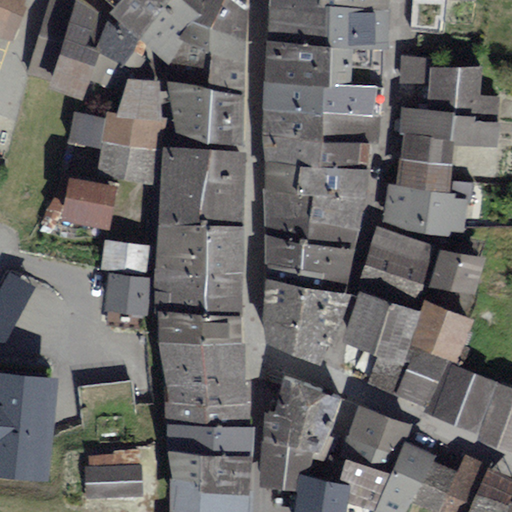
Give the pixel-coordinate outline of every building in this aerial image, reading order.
[(0,0),(0,39),(9,43),(25,0),(0,0)] [(73,3),(64,0),(47,0),(28,70),(51,76),(73,3)] [(80,0),(74,0),(73,3),(51,76),(47,87),(82,101),(88,82),(98,51),(93,49),(105,18),(80,0)] [(117,0),(97,0),(109,10),(117,0)] [(199,0),(117,0),(109,10),(164,61),(189,22),(199,0)] [(199,0),(189,22),(209,29),(223,0),(199,0)] [(239,0),(223,0),(209,29),(244,41),(246,5),(239,0)] [(386,0),(267,0),(268,4),(385,14),(386,0)] [(429,2),(402,1),(400,36),(428,37),(429,2)] [(385,14),(268,4),(265,39),(383,49),(385,14)] [(93,49),(98,51),(88,82),(109,90),(135,43),(105,18),(93,49)] [(209,29),(189,22),(164,61),(166,80),(242,92),(244,41),(209,29)] [(383,49),(265,39),(262,83),(380,85),(383,49)] [(426,79),(428,58),(404,56),(403,78),(426,79)] [(429,104),(404,104),(402,128),(405,128),(452,134),(495,140),(498,95),(478,93),(480,65),(432,64),(429,104)] [(154,81),(127,80),(116,115),(160,119),(154,81)] [(241,146),(242,92),(166,80),(173,134),(241,146)] [(380,85),(262,83),(262,110),(378,117),(380,85)] [(374,143),(378,117),(262,110),(262,134),(374,143)] [(106,113),(104,120),(99,149),(94,177),(153,186),(160,119),(116,115),(106,113)] [(104,120),(74,114),(69,143),(99,149),(104,120)] [(452,134),(405,128),(399,183),(447,189),(452,134)] [(374,143),(262,134),(262,162),(368,169),(374,143)] [(168,144),(164,178),(241,184),(243,163),(243,152),(168,144)] [(368,169),(262,162),(262,189),(362,198),(368,169)] [(241,184),(164,178),(159,221),(243,218),(241,201),(241,184)] [(113,189),(73,182),(67,215),(106,222),(113,189)] [(389,182),(385,217),(460,236),(468,192),(447,189),(399,183),(389,182)] [(262,189),(263,233),(352,246),(362,198),(262,189)] [(157,264),(240,265),(241,256),(243,218),(159,221),(158,247),(157,264)] [(432,248),(375,228),(362,264),(419,284),(432,248)] [(352,246),(263,233),(263,274),(345,289),(352,246)] [(148,248),(107,243),(104,263),(145,268),(148,248)] [(483,260),(440,252),(433,287),(476,296),(483,260)] [(240,265),(157,264),(155,285),(240,287),(240,276),(240,265)] [(8,268),(0,282),(0,341),(3,343),(36,283),(8,268)] [(345,289),(263,274),(262,303),(339,322),(345,289)] [(146,279),(112,275),(109,305),(143,309),(146,279)] [(239,313),(240,287),(155,285),(156,308),(239,313)] [(415,310),(357,291),(341,339),(399,358),(415,310)] [(470,319),(422,300),(406,342),(454,361),(470,319)] [(339,322),(262,303),(262,323),(267,344),(329,366),(339,322)] [(241,341),(239,313),(156,308),(158,343),(241,341)] [(244,382),(241,341),(158,343),(164,384),(244,382)] [(443,365),(413,351),(394,393),(424,406),(443,365)] [(403,364),(377,356),(368,384),(395,392),(403,364)] [(494,386),(447,364),(425,414),(472,435),(494,386)] [(56,373),(0,367),(0,470),(46,475),(56,373)] [(340,398),(285,373),(275,412),(267,410),(262,479),(296,482),(298,472),(307,474),(310,451),(318,454),(340,398)] [(82,381),(83,407),(135,404),(134,378),(82,381)] [(247,426),(244,382),(164,384),(168,423),(247,426)] [(511,392),(496,387),(477,438),(511,451),(511,392)] [(408,424),(356,405),(340,453),(388,468),(408,424)] [(170,451),(248,454),(247,426),(168,423),(170,451)] [(403,511),(434,454),(403,441),(389,474),(374,511),(403,511)] [(173,479),(200,479),(201,485),(249,492),(248,454),(170,451),(173,479)] [(374,511),(389,474),(344,458),(335,482),(347,485),(344,499),(372,511),(374,511)] [(461,511),(485,467),(467,458),(438,511),(461,511)] [(432,462),(404,511),(434,511),(455,475),(432,462)] [(141,491),(140,465),(88,467),(90,493),(141,491)] [(511,484),(484,472),(466,511),(505,511),(511,496),(511,484)] [(335,482),(299,475),(291,511),(341,511),(344,499),(347,485),(335,482)] [(249,511),(249,492),(201,485),(200,479),(173,479),(174,511),(249,511)]
